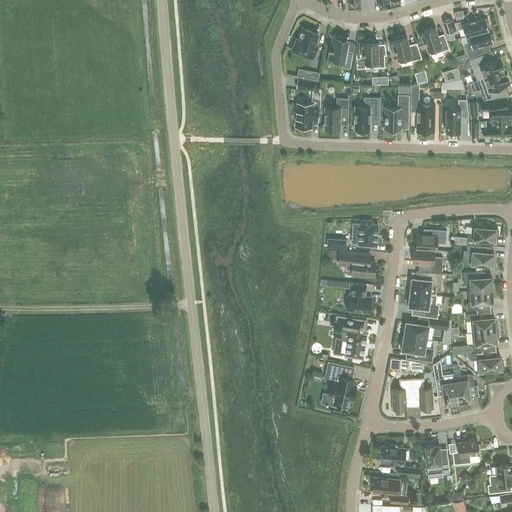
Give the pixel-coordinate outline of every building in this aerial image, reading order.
[(465,36),(490,29),(489,29),(487,24),(489,24),(488,18),(486,19),(485,17),(463,23),(462,21),(457,22),(459,29),(463,27),(465,36)] [(447,33),(456,30),(453,19),(443,21),(447,33)] [(313,32),(303,27),(298,38),(297,38),(292,49),(313,57),(318,46),(313,44),(318,34),(316,33),(316,34),(313,33),(313,32)] [(435,27),(418,32),(422,42),(424,41),(425,42),(426,41),(430,55),(449,48),(445,36),(439,38),(435,27)] [(490,29),(465,36),(466,36),(468,44),(466,44),(469,58),(481,53),(479,45),(493,42),(493,40),(495,39),(493,33),(491,34),(490,29)] [(389,40),(392,50),(395,49),(395,50),(396,50),(400,63),(422,58),(418,45),(409,48),(406,36),(404,36),(404,35),(395,37),(396,39),(389,40)] [(331,50),(329,58),(343,60),(342,66),(350,68),(353,53),(346,52),(347,41),(338,39),(338,38),(333,37),(331,48),(328,48),(328,50),(331,50)] [(366,40),(366,42),(360,42),(360,52),(363,52),(363,53),(365,53),(365,67),(385,66),(384,53),(378,53),(377,41),(375,41),(375,39),(366,40)] [(478,80),(504,70),(502,67),(503,66),(503,65),(504,65),(501,57),(500,57),(485,62),(482,55),(470,59),(478,80)] [(445,80),(460,77),(457,67),(442,72),(445,80)] [(320,74),(299,70),(297,78),(318,82),(320,74)] [(498,97),(495,88),(510,83),(509,82),(510,82),(508,74),(506,75),(506,73),(505,74),(504,70),(478,80),(485,99),(498,97)] [(426,72),(415,75),(418,85),(428,83),(426,72)] [(398,77),(391,78),(393,86),(400,84),(398,77)] [(388,78),(372,78),(373,87),(389,86),(388,78)] [(321,83),(298,80),(297,90),(313,92),(321,92),(321,83)] [(411,111),(418,111),(417,130),(420,130),(420,132),(431,133),(431,131),(434,131),(434,103),(418,102),(419,86),(412,87),(411,111)] [(350,95),(357,95),(357,93),(359,93),(359,87),(351,87),(350,95)] [(313,92),(312,104),(312,106),(319,107),(321,92),(313,92)] [(410,93),(398,93),(398,106),(385,106),(385,129),(401,129),(401,117),(409,117),(410,93)] [(369,115),(377,115),(378,97),(364,97),(364,106),(355,106),(354,129),(369,129),(369,115)] [(491,109),(491,120),(511,119),(511,116),(511,115),(511,104),(507,104),(506,97),(490,100),(490,101),(482,102),(483,110),(491,109)] [(337,98),(337,107),(325,107),(325,128),(340,129),(340,115),(348,116),(348,98),(337,98)] [(457,131),(460,131),(461,117),(468,117),(468,112),(466,99),(458,99),(458,108),(446,107),(446,131),(449,131),(449,134),(457,134),(457,131)] [(477,101),(469,102),(470,114),(478,113),(477,101)] [(311,120),(318,121),(319,107),(312,106),(312,104),(297,103),(296,127),(302,127),(302,129),(309,129),(309,127),(311,128),(311,120)] [(511,119),(491,120),(491,128),(483,128),(483,135),(506,134),(506,136),(511,135),(511,119)] [(471,134),(479,134),(479,120),(471,121),(471,134)] [(361,219),(361,223),(360,223),(359,244),(377,245),(378,224),(372,224),(372,220),(361,219)] [(467,244),(468,244),(480,245),(480,240),(495,241),(496,235),(498,235),(498,229),(496,229),(496,228),(486,227),(486,226),(480,226),(480,227),(472,226),(471,233),(468,233),(467,244)] [(434,249),(436,250),(437,242),(446,243),(447,230),(435,229),(435,235),(417,234),(417,236),(415,238),(415,241),(416,242),(416,247),(416,248),(434,249)] [(327,247),(346,248),(347,239),(327,237),(327,247)] [(480,245),(468,244),(467,250),(470,250),(469,263),(477,264),(477,265),(483,266),(483,265),(493,265),(495,265),(496,259),(494,258),(494,252),(479,251),(480,245)] [(430,271),(441,272),(443,257),(434,256),(434,249),(416,248),(416,247),(414,247),(414,253),(412,254),(412,258),(413,259),(413,262),(431,263),(430,265),(430,271)] [(374,276),(375,261),(360,260),(361,253),(340,250),(339,263),(353,265),(352,273),(374,276)] [(443,272),(441,272),(430,271),(427,271),(426,279),(412,277),(411,280),(410,280),(409,281),(408,286),(409,288),(411,288),(410,291),(436,294),(437,286),(441,286),(443,272)] [(468,283),(468,290),(495,289),(495,282),(492,282),(492,276),(476,277),(476,271),(464,271),(464,283),(468,283)] [(345,305),(346,307),(346,309),(369,312),(371,297),(364,296),(365,284),(352,283),(351,294),(348,294),(348,297),(345,297),(345,305)] [(495,296),(495,289),(468,290),(469,303),(466,303),(466,309),(478,309),(478,303),(493,302),(493,296),(495,296)] [(436,294),(410,291),(410,295),(408,295),(407,296),(406,301),(407,302),(409,302),(408,306),(422,307),(421,315),(432,317),(437,317),(439,303),(436,303),(437,295),(436,294)] [(470,319),(472,332),(498,329),(497,322),(495,322),(495,316),(479,318),(479,312),(467,313),(467,319),(470,319)] [(336,338),(333,353),(345,355),(347,355),(361,357),(362,358),(363,356),(362,356),(366,335),(366,333),(365,333),(365,334),(364,333),(360,333),(362,320),(359,319),(357,319),(347,318),(347,317),(346,317),(337,316),(336,321),(335,330),(343,331),(342,339),(336,338)] [(448,319),(437,317),(432,317),(431,326),(447,328),(448,319)] [(405,329),(404,335),(426,338),(428,324),(406,321),(406,322),(404,322),(403,329),(405,329)] [(499,336),(498,329),(472,332),(473,344),(470,344),(471,350),(483,349),(482,343),(497,342),(497,336),(499,336)] [(433,348),(424,347),(426,338),(404,335),(403,340),(401,340),(400,347),(402,347),(402,349),(415,351),(414,358),(431,361),(433,348)] [(485,357),(485,351),(469,353),(469,359),(476,358),(478,371),(485,370),(485,372),(492,371),(492,370),(502,369),(502,368),(504,368),(503,361),(501,361),(500,355),(485,357)] [(411,369),(411,360),(401,358),(399,367),(411,369)] [(443,378),(440,359),(439,359),(433,364),(435,379),(443,378)] [(423,362),(411,360),(411,369),(423,371),(423,362)] [(335,396),(333,405),(341,407),(341,405),(348,406),(350,399),(353,400),(356,385),(353,384),(354,379),(343,377),(346,365),(328,361),(324,380),(332,382),(329,395),(335,396)] [(462,377),(454,378),(458,404),(465,403),(465,401),(471,400),(468,385),(474,384),(473,374),(470,373),(461,374),(462,377)] [(423,378),(412,379),(412,396),(419,396),(420,408),(432,408),(431,387),(424,388),(423,378)] [(451,405),(458,404),(454,378),(441,380),(445,404),(451,403),(451,405)] [(412,396),(412,379),(400,379),(400,389),(393,389),(394,409),(406,409),(405,396),(412,396)] [(452,451),(454,464),(470,462),(470,453),(479,452),(477,439),(476,439),(475,438),(467,439),(467,440),(458,441),(459,451),(452,451)] [(433,444),(425,445),(428,470),(428,477),(443,475),(442,473),(449,472),(447,458),(441,459),(440,451),(439,444),(433,445),(433,444)] [(397,463),(399,463),(399,465),(398,465),(397,473),(420,475),(420,467),(403,466),(403,464),(404,464),(406,448),(381,445),(380,453),(382,453),(382,461),(388,462),(388,463),(397,464),(397,463)] [(498,474),(489,475),(490,484),(487,484),(488,492),(503,491),(502,483),(511,482),(511,476),(511,473),(511,472),(511,465),(510,463),(497,465),(498,474)] [(465,470),(459,478),(467,483),(472,476),(465,470)] [(374,484),(373,492),(391,494),(390,501),(408,503),(408,495),(398,494),(399,479),(372,476),(371,484),(374,484)] [(454,491),(455,500),(461,499),(464,498),(462,490),(454,491)] [(511,500),(511,492),(500,495),(501,502),(511,500)] [(452,500),(457,511),(467,511),(461,499),(455,500),(452,500)]
